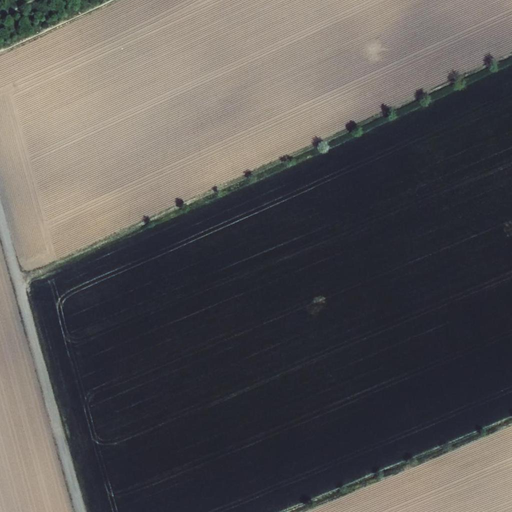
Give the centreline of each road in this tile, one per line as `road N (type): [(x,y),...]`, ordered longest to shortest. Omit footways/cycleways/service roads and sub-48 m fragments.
road 1 (unknown): [(79,511),(0,213)]
road 2 (track): [(0,52),(113,0)]
